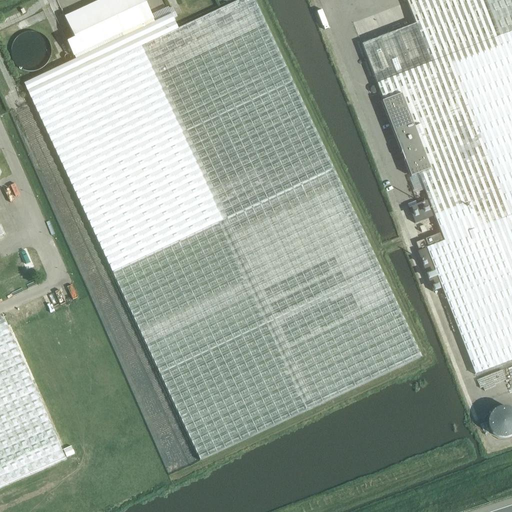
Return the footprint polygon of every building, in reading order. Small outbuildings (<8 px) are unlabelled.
[(93,60),(90,53),(24,83),(201,461),(422,357),(254,0),(240,0),(178,29),(172,15),(146,26),(150,34),(93,60)] [(67,42),(74,57),(154,20),(144,0),(101,0),(65,17),(75,39),(67,42)] [(511,0),(406,0),(416,24),(362,45),(413,177),(419,175),(445,241),(427,248),(475,375),(511,360),(511,0)] [(146,26),(90,53),(93,60),(150,34),(146,26)] [(54,54),(54,53),(53,49),(52,46),(50,43),(48,40),(46,38),(42,36),(40,35),(35,34),(32,34),(28,35),(24,37),(21,40),(19,43),(17,46),(16,49),(16,53),(16,57),(17,61),(19,64),(21,67),(24,69),(26,71),(30,72),(34,72),(37,72),(40,72),(44,70),(48,67),(50,64),(52,61),(53,57),(54,54)] [(428,201),(413,207),(419,222),(434,216),(428,201)] [(426,239),(428,246),(442,240),(440,234),(426,239)] [(423,240),(416,242),(418,248),(425,246),(423,240)] [(0,486),(65,458),(7,326),(2,314),(0,315),(0,486)]
